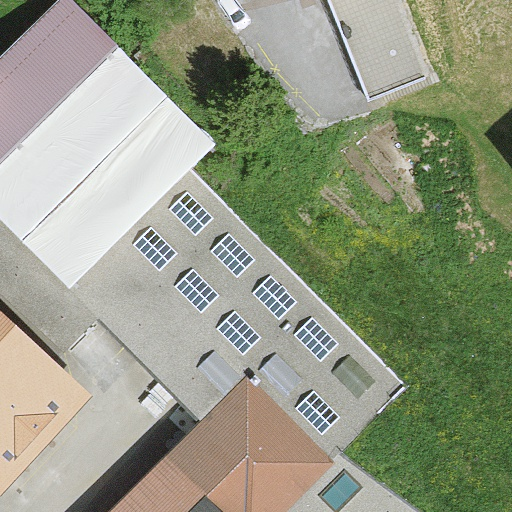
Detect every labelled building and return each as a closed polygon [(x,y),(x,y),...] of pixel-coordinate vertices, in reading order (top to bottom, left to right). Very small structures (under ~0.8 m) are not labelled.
[(60,0),(0,58),(0,216),(69,288),(195,167),(213,149),(67,0),(60,0)] [(394,0),(328,0),(367,100),(424,78),(394,0)] [(0,293),(69,355),(97,329),(200,432),(246,387),(329,473),(345,459),(416,389),(195,167),(69,288),(0,216),(0,293)] [(0,307),(0,498),(2,500),(97,397),(0,307)] [(200,432),(166,464),(212,511),(288,511),(329,473),(246,387),(200,432)] [(417,511),(345,459),(329,473),(288,511),(417,511)] [(117,511),(212,511),(166,464),(117,511)]
